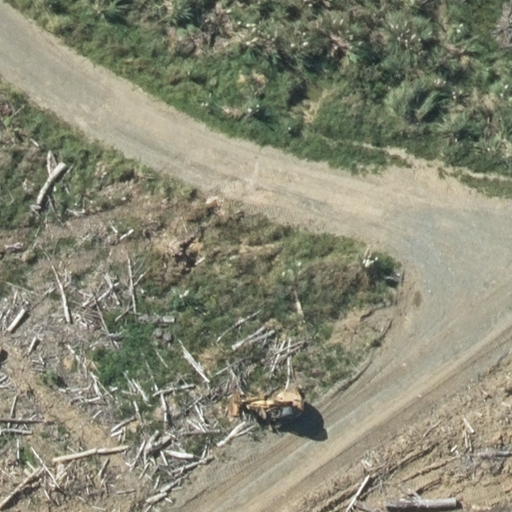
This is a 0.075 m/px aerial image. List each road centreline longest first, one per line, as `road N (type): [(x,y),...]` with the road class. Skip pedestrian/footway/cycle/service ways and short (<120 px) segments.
road 1 (track): [(511,213),(207,147),(0,17)]
road 2 (track): [(511,248),(202,511)]
